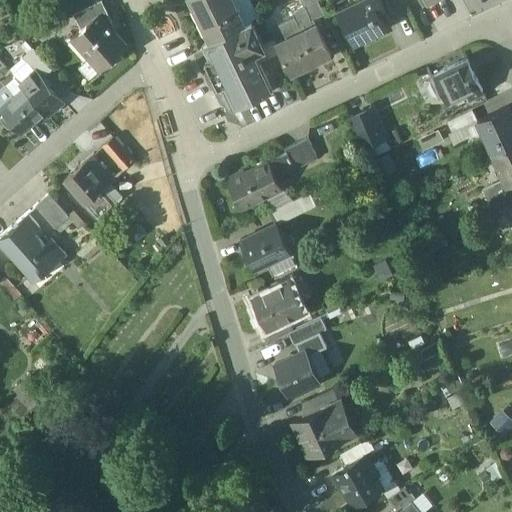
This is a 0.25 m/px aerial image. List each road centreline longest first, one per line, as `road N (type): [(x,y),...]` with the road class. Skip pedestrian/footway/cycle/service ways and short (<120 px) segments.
road 1 (residential): [(297,511),(245,398),(179,171)]
road 2 (residential): [(179,171),(496,24)]
road 3 (residential): [(151,70),(124,80),(0,191)]
